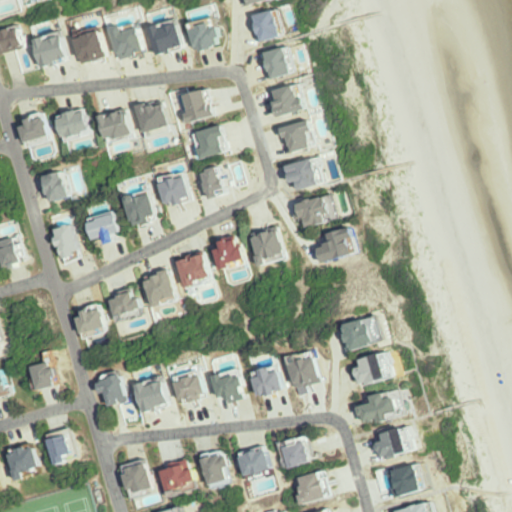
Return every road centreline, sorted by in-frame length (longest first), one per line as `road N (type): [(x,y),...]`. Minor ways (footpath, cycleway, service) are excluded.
road 1 (residential): [(57,293),(262,194),(268,178),(235,73),(0,94)]
road 2 (residential): [(0,102),(121,511)]
road 3 (residential): [(367,511),(342,429),(328,419),(100,443)]
